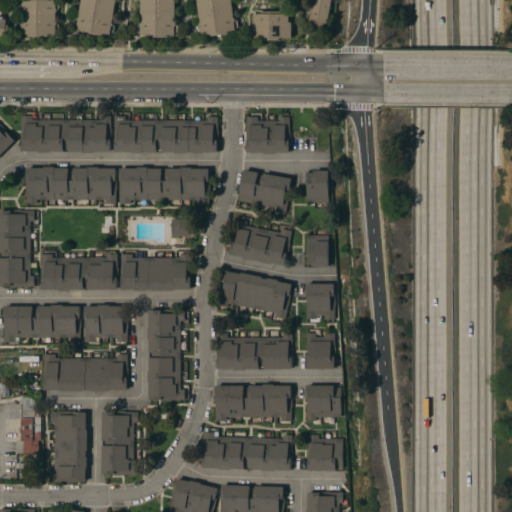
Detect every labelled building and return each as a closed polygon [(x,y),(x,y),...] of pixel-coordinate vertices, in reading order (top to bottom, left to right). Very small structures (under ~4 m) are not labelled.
[(22,25),(21,25),(21,9),(22,9),(22,0),(56,0),(56,2),(59,2),(59,9),(57,9),(57,12),(56,12),(56,22),(57,22),(57,25),(59,25),(59,31),(56,31),(56,34),(48,34),(48,37),(29,37),(29,34),(22,34),(22,25)] [(81,0),(115,0),(112,22),(113,23),(113,25),(115,25),(113,31),(111,31),(110,35),(103,33),(102,36),(84,32),(84,30),(77,29),(77,26),(74,26),(75,17),(78,18),(81,0)] [(141,0),(175,0),(175,22),(176,22),(176,25),(178,25),(178,31),(175,31),(175,35),(167,35),(167,37),(149,37),(149,34),(141,34),(141,25),(140,25),(140,22),(141,22),(141,0)] [(196,0),(231,0),(234,18),(235,18),(235,20),(237,20),(238,26),(235,27),(236,30),(228,31),(228,34),(210,36),(210,34),(202,35),(202,32),(198,32),(197,25),(199,24),(199,23),(200,22),(196,0)] [(332,0),(327,28),(314,26),(315,23),(309,22),(310,19),(307,18),(308,11),(310,11),(310,9),(312,10),(314,0),(332,0)] [(251,22),(254,22),(254,14),(255,14),(255,11),(289,11),(289,22),(292,22),(292,38),(279,38),(279,40),(264,40),(264,38),(251,38),(251,22)] [(0,36),(0,19),(6,19),(6,26),(9,26),(8,37),(0,36)] [(100,120),(100,116),(111,116),(111,129),(112,129),(112,141),(110,141),(110,151),(94,151),(94,153),(82,153),(82,151),(50,151),(50,152),(39,152),(39,151),(22,151),(22,116),(33,116),(33,120),(100,120)] [(218,120),(218,141),(217,141),(217,148),(214,148),(214,152),(203,152),(203,153),(193,153),(193,152),(186,152),(186,153),(176,153),(176,152),(143,151),(143,153),(132,153),(132,152),(114,152),(115,116),(126,116),(126,120),(218,120)] [(247,116),(258,116),(258,120),(279,120),(279,117),(290,117),(290,142),(289,142),(289,152),(275,152),(275,154),(264,154),(264,152),(247,152),(247,116)] [(0,156),(0,124),(16,140),(0,156)] [(37,199),(37,203),(27,203),(27,168),(44,168),(44,166),(55,167),(55,168),(87,168),(87,167),(99,167),(99,168),(116,168),(116,180),(117,180),(117,190),(116,190),(116,204),(105,204),(105,200),(37,199)] [(131,200),(131,203),(120,203),(120,168),(137,168),(137,167),(148,167),(148,168),(181,168),(181,167),(192,167),(192,168),(209,169),(209,181),(209,204),(198,204),(198,200),(131,200)] [(291,178),(289,191),(290,192),(286,213),(276,211),(276,207),(239,201),(244,170),(291,178)] [(307,173),(314,173),(314,170),(329,170),(329,202),(307,202),(307,173)] [(31,276),(34,276),(34,286),(21,286),(21,287),(10,287),(10,286),(0,286),(0,210),(35,210),(35,221),(31,221),(31,276)] [(193,219),(193,235),(172,235),(172,219),(193,219)] [(237,219),(247,222),(246,225),(280,232),(281,228),(292,231),(289,243),(290,244),(288,255),(287,255),(285,265),(271,263),(270,264),(260,262),(260,260),(254,259),(254,261),(243,258),(243,257),(229,254),(237,219)] [(307,235),(329,235),(329,242),(329,267),(314,267),(314,265),(307,265),(307,235)] [(121,254),(132,254),(132,258),(177,257),(177,252),(191,252),(191,264),(190,264),(190,289),(173,289),(173,290),(153,290),(153,289),(146,289),(146,290),(135,290),(135,289),(122,289),(121,254)] [(106,257),(106,254),(117,254),(117,267),(118,267),(118,278),(117,278),(117,289),(70,289),(70,291),(60,291),(60,289),(42,289),(42,254),(53,254),(53,258),(106,257)] [(229,303),(228,307),(217,305),(224,270),(241,274),(241,272),(262,276),(262,278),(267,279),(268,278),(279,280),(279,281),(292,284),(285,319),(275,317),(276,313),(229,303)] [(307,283),(335,283),(335,294),(336,294),(336,309),(335,309),(335,319),(324,319),(324,315),(317,315),(317,319),(307,319),(307,283)] [(15,337),(15,342),(5,342),(5,306),(51,306),(51,305),(63,305),(63,306),(80,306),(80,319),(81,319),(81,328),(81,342),(69,342),(69,337),(15,337)] [(85,306),(99,306),(99,305),(110,305),(110,306),(127,306),(127,317),(128,317),(128,328),(127,328),(127,338),(95,337),(95,342),(85,342),(85,306)] [(181,389),(185,389),(185,400),(172,400),(172,401),(161,401),(161,400),(149,400),(149,383),(148,383),(148,371),(149,371),(149,339),(148,339),(148,328),(149,328),(149,310),(185,310),(185,321),(181,321),(181,389)] [(245,369),(245,370),(235,370),(235,369),(217,369),(217,333),(228,333),(228,338),(283,337),(283,333),(291,333),(292,368),(245,369)] [(307,369),(307,333),(316,333),(316,337),(324,337),(324,333),(336,333),(336,358),(335,358),(335,369),(307,369)] [(116,358),(116,354),(127,354),(127,367),(128,367),(128,379),(127,379),(127,389),(110,389),(110,391),(88,391),(88,390),(83,390),(83,391),(61,391),(61,390),(44,390),(44,354),(55,354),(55,358),(116,358)] [(216,385),(263,385),(263,384),(274,384),(274,385),(291,385),(291,396),(292,396),(292,408),(291,421),(281,421),(281,417),(226,417),(226,421),(216,421),(216,385)] [(307,385),(335,385),(335,387),(342,387),(342,417),(316,417),(316,421),(307,421),(307,385)] [(22,404),(21,404),(21,394),(41,394),(41,440),(38,440),(39,445),(39,453),(17,453),(17,441),(22,441),(22,404)] [(134,464),(138,464),(138,474),(125,474),(125,475),(113,475),(113,474),(102,474),(103,446),(105,446),(105,440),(102,440),(103,412),(115,412),(115,411),(125,411),(138,411),(138,422),(134,422),(134,464)] [(55,423),(50,423),(50,412),(86,412),(86,429),(87,429),(87,451),(86,451),(86,456),(87,456),(87,468),(86,468),(86,482),(50,481),(50,470),(54,470),(55,423)] [(202,467),(204,432),(214,432),(214,436),(283,439),(283,435),(292,435),(290,470),(202,467)] [(344,468),(336,468),(336,470),(308,471),(308,435),(319,435),(319,439),(343,439),(344,468)] [(169,511),(177,478),(190,481),(191,480),(201,483),(201,484),(218,488),(216,499),(212,511),(169,511)] [(221,511),(222,485),(283,487),(283,500),(284,500),(283,511),(221,511)] [(339,511),(306,511),(306,510),(308,510),(308,493),(343,493),(343,503),(339,503),(339,511)]
